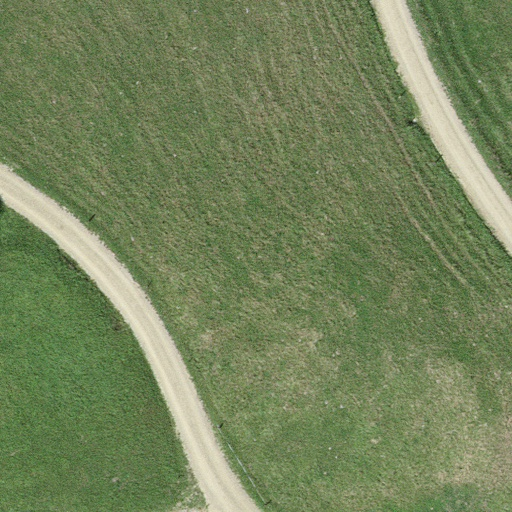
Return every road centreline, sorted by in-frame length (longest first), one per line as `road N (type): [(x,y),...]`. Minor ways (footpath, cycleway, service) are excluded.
road 1 (track): [(0,187),(38,211),(125,295),(223,511)]
road 2 (track): [(511,233),(444,143),(377,0)]
